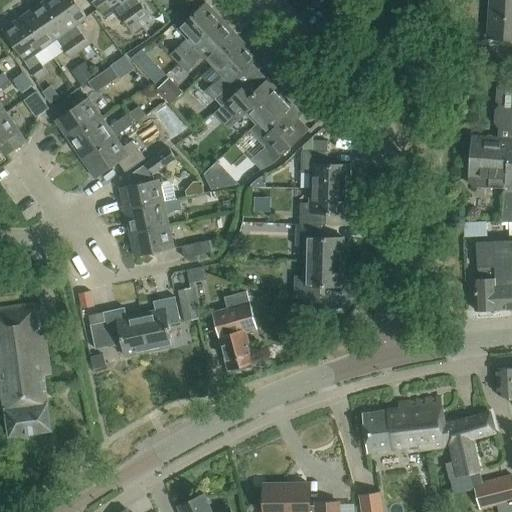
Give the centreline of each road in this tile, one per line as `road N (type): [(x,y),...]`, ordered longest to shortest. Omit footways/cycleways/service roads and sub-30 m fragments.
road 1 (residential): [(389,356),(387,134),(264,0)]
road 2 (secondary): [(67,511),(231,413),(389,356)]
road 3 (secondary): [(389,356),(511,338)]
